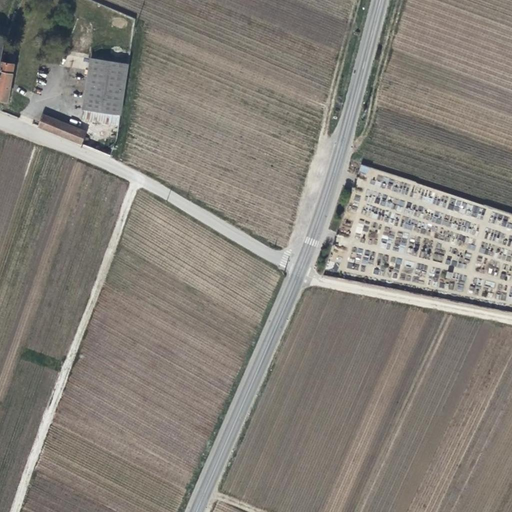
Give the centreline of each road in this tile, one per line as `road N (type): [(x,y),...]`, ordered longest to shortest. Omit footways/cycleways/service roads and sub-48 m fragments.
road 1 (track): [(134,176),(12,511)]
road 2 (unclassified): [(298,267),(134,176),(0,118)]
road 3 (tertiary): [(298,267),(377,0)]
road 4 (tertiary): [(193,511),(298,267)]
road 5 (track): [(511,318),(298,267)]
road 6 (track): [(335,156),(364,128),(397,0)]
